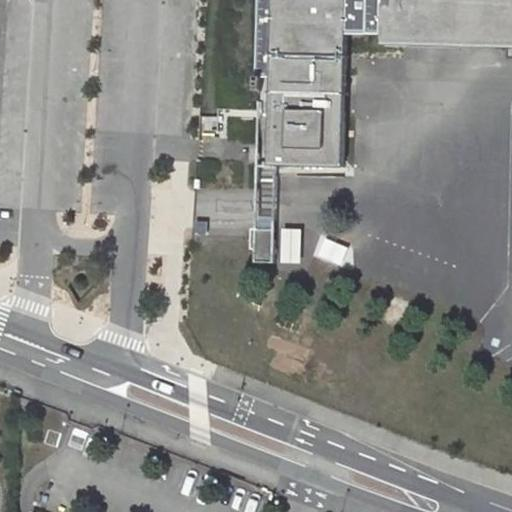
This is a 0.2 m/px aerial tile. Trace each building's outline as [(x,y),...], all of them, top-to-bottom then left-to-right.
[(263,0),(262,73),(272,73),(272,0),(263,0)] [(345,168),(348,31),(385,31),(386,0),(272,0),(272,73),(270,166),(345,168)] [(463,0),(386,0),(385,31),(385,46),(463,48),(463,0)] [(511,0),(463,0),(463,48),(495,49),(495,46),(510,46),(510,59),(511,58),(511,0)] [(284,229),(283,264),(304,264),(304,229),(284,229)] [(271,231),(254,231),(253,251),(257,251),(257,263),(277,264),(278,241),(271,240),(271,231)]
